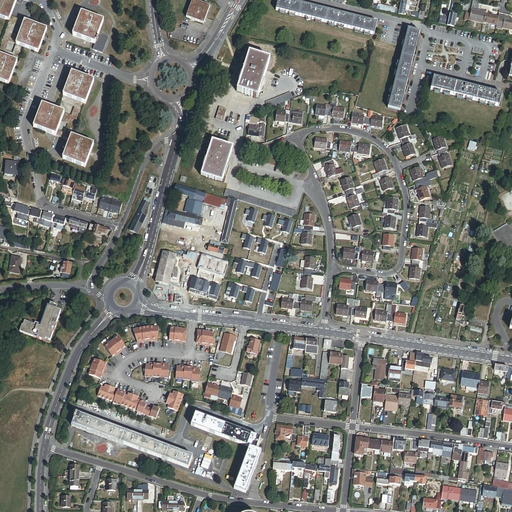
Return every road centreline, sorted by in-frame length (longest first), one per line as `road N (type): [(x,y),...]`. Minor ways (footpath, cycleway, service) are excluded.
road 1 (residential): [(120,228),(51,207),(38,194),(24,123),(53,50)]
road 2 (residential): [(321,200),(309,188),(236,164),(241,107),(293,87)]
road 3 (residential): [(397,166),(407,204),(399,266),(384,273),(331,268)]
road 4 (residential): [(308,0),(426,28),(420,66)]
road 5 (residential): [(353,427),(511,448)]
road 6 (residential): [(114,309),(77,350),(44,446)]
road 7 (tertiary): [(131,285),(176,140)]
road 8 (tertiary): [(511,359),(363,336)]
road 9 (residential): [(201,494),(343,511)]
road 10 (tertiary): [(322,331),(192,316)]
